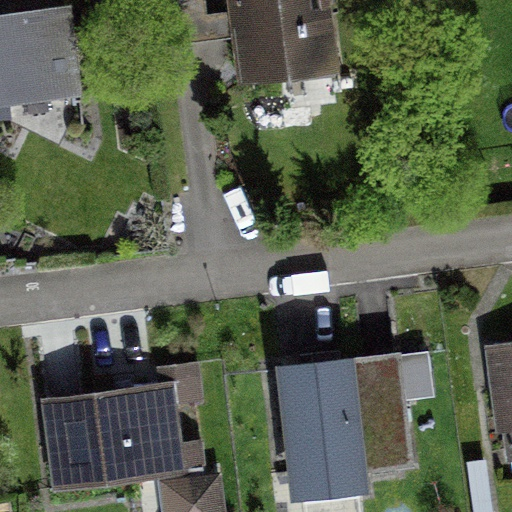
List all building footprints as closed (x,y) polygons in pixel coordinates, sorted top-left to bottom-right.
[(52,0),(0,5),(0,114),(11,114),(9,96),(81,88),(71,0),(52,0)] [(349,0),(281,0),(238,5),(247,88),(358,76),(349,0)] [(511,350),(495,353),(510,443),(511,443),(511,350)] [(413,352),(294,366),(311,509),(391,499),(388,474),(426,470),(413,352)] [(186,386),(51,403),(64,499),(198,481),(186,386)]
